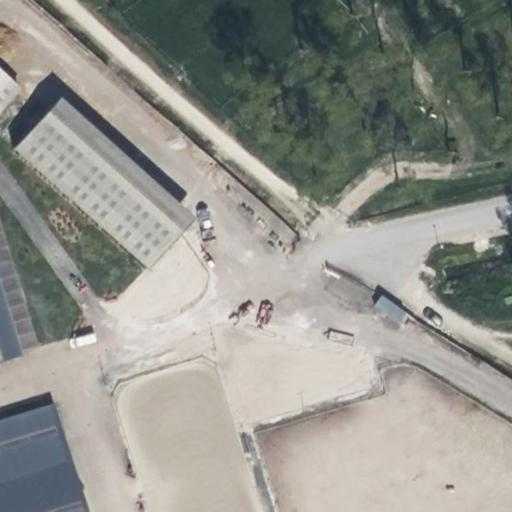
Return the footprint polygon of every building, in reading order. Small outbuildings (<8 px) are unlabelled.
[(0,105),(14,90),(0,77),(0,105)] [(0,149),(0,150),(136,270),(181,219),(45,99),(0,149)] [(382,295),(373,307),(399,326),(408,314),(382,295)] [(0,314),(0,356),(11,353),(0,314)] [(0,511),(88,511),(63,410),(0,426),(0,511)]
